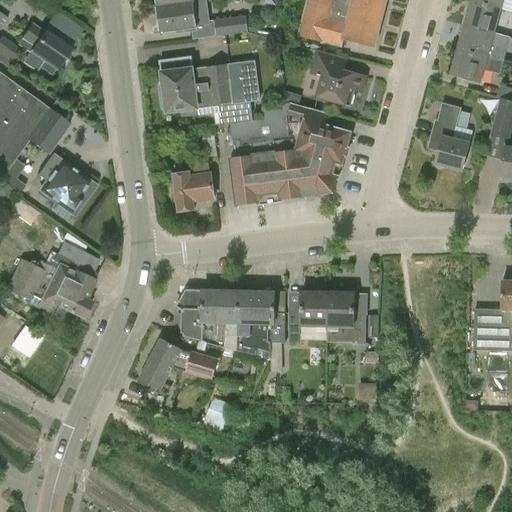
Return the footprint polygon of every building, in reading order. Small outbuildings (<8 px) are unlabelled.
[(353,0),(353,2),(345,0),(307,0),(298,35),(342,46),(343,40),(374,48),(386,0),(353,0)] [(471,0),(471,2),(500,10),(501,9),(509,12),(511,2),(504,0),(471,0)] [(197,28),(194,2),(157,7),(161,33),(197,28)] [(500,10),(471,2),(464,26),(494,34),(500,10)] [(274,41),(275,36),(248,29),(246,16),(214,20),(217,36),(248,32),(248,34),(274,41)] [(51,76),(70,48),(46,31),(44,34),(31,25),(21,40),(34,48),(23,64),(36,72),(39,68),(51,76)] [(506,50),(490,46),(494,34),(464,26),(457,50),(502,63),(506,50)] [(0,60),(10,67),(13,62),(22,52),(1,37),(0,38),(0,60)] [(499,74),(502,63),(457,50),(450,76),(480,84),(484,70),(499,74)] [(322,78),(316,98),(350,107),(355,90),(362,92),(366,78),(343,71),(347,60),(316,52),(309,75),(322,78)] [(220,125),(230,124),(253,121),(251,105),(260,103),(256,71),(255,62),(207,68),(208,69),(193,71),(191,58),(161,62),(165,97),(162,98),(164,109),(167,109),(167,113),(182,111),(183,117),(219,112),(220,125)] [(0,177),(28,139),(38,125),(48,111),(0,75),(0,177)] [(502,99),(511,102),(511,89),(500,86),(497,98),(502,99)] [(511,134),(511,102),(501,100),(491,137),(510,142),(511,134)] [(351,133),(343,131),(323,126),(320,137),(308,134),(312,122),(322,125),(325,114),(291,104),(262,109),(263,121),(253,123),(253,121),(230,124),(234,159),(230,160),(236,206),(242,206),(248,205),(253,204),(262,203),(306,197),(334,194),(351,133)] [(456,126),(461,109),(442,104),(437,121),(435,120),(428,149),(438,152),(435,164),(462,171),(469,144),(469,143),(472,130),(456,126)] [(48,111),(38,125),(59,140),(69,126),(48,111)] [(48,154),(59,140),(38,125),(28,139),(48,154)] [(500,178),(511,179),(511,147),(504,147),(500,178)] [(69,213),(73,216),(84,201),(78,197),(89,182),(52,155),(36,176),(44,183),(38,191),(55,203),(51,209),(65,219),(69,213)] [(189,173),(171,175),(176,213),(194,210),(193,203),(214,200),(210,173),(208,173),(207,162),(192,164),(193,175),(190,176),(189,173)] [(16,181),(10,177),(4,186),(10,190),(16,181)] [(28,207),(19,200),(10,212),(19,219),(28,207)] [(60,307),(83,319),(90,302),(93,297),(88,295),(94,281),(89,279),(97,261),(84,254),(87,248),(66,234),(62,243),(61,243),(51,263),(58,266),(43,295),(34,291),(44,271),(21,259),(6,290),(29,301),(28,303),(56,316),(60,307)] [(511,281),(502,282),(501,311),(504,311),(503,324),(511,323),(511,281)] [(301,326),(327,326),(327,293),(317,293),(317,289),(304,289),(304,293),(301,293),(301,314),(289,314),(288,343),(300,343),(300,334),(301,326)] [(238,324),(201,323),(202,290),(186,290),(176,307),(184,313),(181,313),(181,334),(184,334),(183,337),(201,342),(201,343),(237,353),(272,363),(271,343),(285,344),(285,314),(274,313),(274,292),(239,291),(238,324)] [(238,324),(239,291),(202,290),(201,323),(238,324)] [(353,315),(354,294),(327,293),(327,326),(353,327),(353,345),(365,345),(365,316),(353,315)] [(492,348),(493,311),(474,310),(473,347),(492,348)] [(380,316),(371,316),(370,326),(379,327),(380,316)] [(9,346),(29,358),(43,337),(23,325),(9,346)] [(182,351),(164,341),(161,339),(139,380),(160,391),(172,368),(186,373),(186,374),(211,381),(217,362),(191,355),(181,352),(182,351)] [(220,432),(229,403),(212,398),(204,427),(220,432)]
